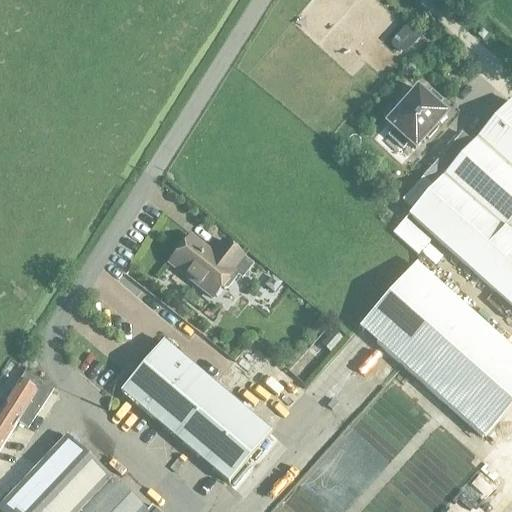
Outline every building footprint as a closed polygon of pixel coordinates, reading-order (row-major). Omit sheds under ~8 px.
[(391,41),(404,53),(421,35),(408,23),(391,41)] [(442,102),(430,91),(426,97),(416,89),(384,125),(392,132),(388,135),(403,150),(407,145),(414,151),(445,114),(437,107),(442,102)] [(511,233),(507,229),(511,223),(511,101),(473,143),(472,144),(462,135),(436,165),(447,173),(410,215),(493,289),(511,306),(511,233)] [(406,219),(394,232),(419,254),(431,241),(406,219)] [(169,262),(203,289),(213,296),(235,268),(233,267),(243,255),(222,239),(213,251),(191,234),(169,262)] [(416,265),(394,289),(358,328),(484,441),(511,408),(511,351),(442,289),(416,265)] [(162,342),(119,392),(227,484),(270,434),(162,342)] [(27,375),(6,407),(0,402),(0,410),(2,413),(1,414),(18,425),(17,427),(27,433),(54,393),(27,375)] [(1,414),(0,416),(0,486),(2,483),(0,481),(0,453),(10,460),(19,445),(10,438),(17,427),(18,425),(1,414)] [(0,505),(0,511),(157,511),(152,507),(147,511),(115,482),(112,479),(111,480),(65,437),(0,505)]
